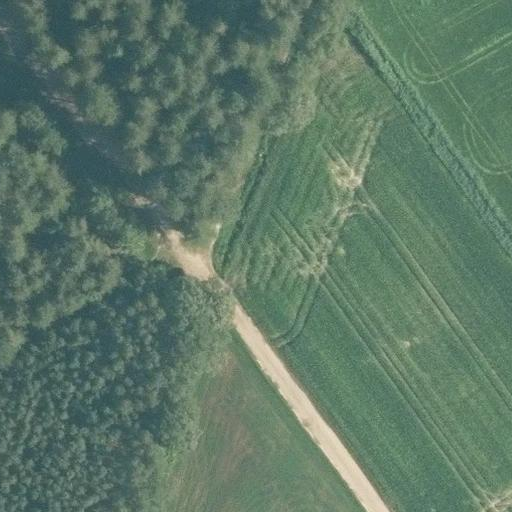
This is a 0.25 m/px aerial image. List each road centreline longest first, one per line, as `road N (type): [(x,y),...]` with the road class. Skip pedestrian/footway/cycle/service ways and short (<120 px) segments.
road 1 (track): [(372,511),(188,263)]
road 2 (track): [(188,263),(308,0)]
road 3 (track): [(0,10),(121,185)]
road 4 (track): [(0,63),(110,187),(121,185)]
